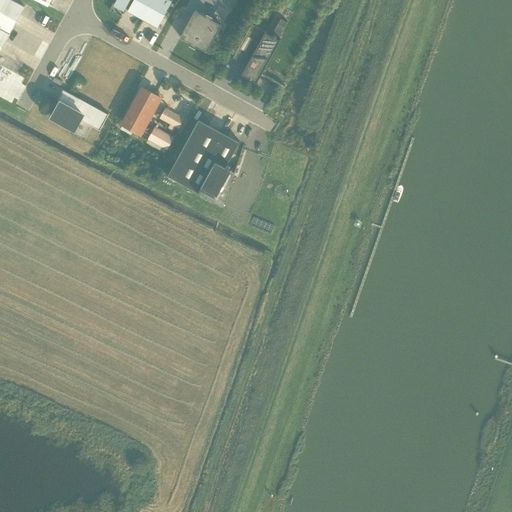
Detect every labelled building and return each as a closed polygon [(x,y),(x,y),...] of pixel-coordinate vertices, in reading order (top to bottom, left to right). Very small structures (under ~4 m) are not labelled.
[(0,0),(0,50),(25,6),(13,0),(0,0)] [(116,0),(114,3),(125,9),(129,0),(134,0),(128,11),(157,27),(172,0),(171,0),(116,0)] [(207,52),(222,25),(212,19),(213,16),(207,13),(206,15),(195,10),(180,37),(191,42),(189,45),(196,48),(197,46),(207,52)] [(284,13),(272,35),(266,32),(267,31),(266,30),(265,31),(252,24),(233,58),(246,66),(242,74),(257,82),(262,73),(252,67),(256,60),(266,65),(281,39),(280,38),(280,39),(278,39),(290,17),(284,13)] [(141,132),(160,97),(143,87),(123,122),(141,132)] [(109,114),(79,97),(66,90),(61,101),(52,117),(75,129),(80,119),(100,130),(109,114)] [(180,127),(184,118),(165,108),(160,117),(180,127)] [(244,143),(199,119),(168,175),(224,206),(244,143)] [(168,149),(174,136),(155,126),(148,138),(168,149)]
